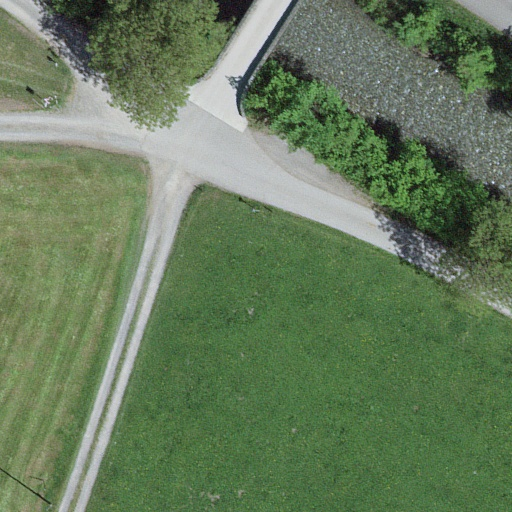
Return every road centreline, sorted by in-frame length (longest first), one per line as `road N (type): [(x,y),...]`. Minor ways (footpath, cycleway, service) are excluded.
road 1 (track): [(187,145),(70,511)]
road 2 (track): [(187,145),(405,242),(511,300)]
road 3 (track): [(187,145),(15,0)]
road 4 (track): [(0,127),(118,132),(187,145)]
road 5 (track): [(187,145),(277,0)]
